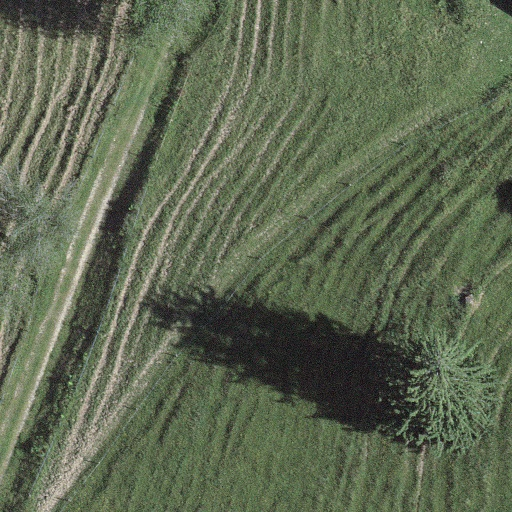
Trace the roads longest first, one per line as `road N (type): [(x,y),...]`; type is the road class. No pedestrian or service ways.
road 1 (track): [(48,511),(284,223),(420,118),(511,72)]
road 2 (track): [(0,447),(174,0)]
